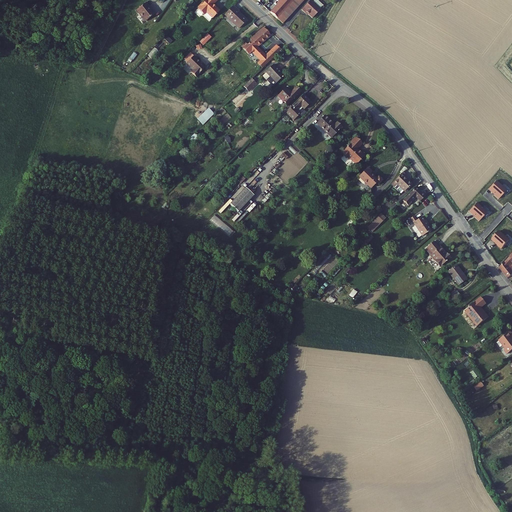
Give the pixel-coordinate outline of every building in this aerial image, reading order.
[(151,0),(147,0),(141,5),(151,16),(158,10),(152,2),(153,1),(151,0)] [(217,0),(206,0),(202,5),(202,7),(206,11),(208,11),(210,9),(216,15),(223,7),(219,3),(218,4),(217,2),(217,1),(217,0)] [(265,0),(265,1),(277,13),(290,0),(298,0),(301,2),(302,0),(276,0),(275,2),(274,1),(272,0),(265,0)] [(290,0),(277,13),(283,20),(301,2),(298,0),(290,0)] [(306,8),(312,14),(320,6),(320,5),(323,2),(320,0),(308,0),(303,6),(305,9),(306,8)] [(237,2),(228,11),(243,25),(251,17),(242,9),(243,8),(237,2)] [(265,50),(259,44),(273,33),(266,25),(253,37),(254,38),(246,46),(251,52),(254,49),(260,55),(265,50)] [(200,42),(204,45),(211,37),(207,34),(200,42)] [(260,61),(265,66),(284,48),(279,43),(268,53),(263,58),(260,61)] [(260,55),(263,58),(268,53),(265,50),(260,55)] [(198,52),(191,60),(198,67),(195,70),(200,74),(209,64),(200,56),(201,55),(198,52)] [(276,64),(268,71),(278,82),(286,74),(276,64)] [(254,77),(245,85),(249,90),(258,81),(254,77)] [(292,82),(284,90),(292,98),(306,85),(302,81),(295,87),(294,86),(295,85),(292,82)] [(315,97),(308,90),(291,108),(298,115),(305,107),(302,105),(305,101),(308,104),(315,97)] [(202,125),(214,114),(209,108),(197,119),(202,125)] [(326,114),(318,122),(333,135),(343,125),(339,120),(336,123),(326,114)] [(193,134),(190,140),(199,145),(203,140),(193,134)] [(345,151),(349,155),(351,155),(359,162),(368,152),(365,149),(364,150),(359,146),(365,140),(359,135),(352,142),(353,143),(350,147),(348,146),(345,149),(345,151)] [(288,158),(293,154),(289,148),(284,152),(288,158)] [(302,158),(296,160),(296,161),(290,163),(291,166),(297,164),(298,169),(305,166),(302,158)] [(370,166),(362,175),(370,183),(378,175),(373,171),(375,170),(370,166)] [(406,169),(397,179),(408,189),(415,181),(410,177),(412,175),(406,169)] [(379,177),(378,175),(370,183),(374,186),(380,180),(381,182),(385,178),(382,174),(379,177)] [(247,187),(230,204),(238,211),(254,194),(247,187)] [(418,187),(407,198),(412,204),(416,200),(415,200),(417,197),(421,201),(426,196),(423,193),(423,192),(418,187)] [(390,216),(385,211),(372,225),(377,230),(390,216)] [(418,219),(427,233),(435,227),(427,214),(418,219)] [(441,255),(447,262),(457,253),(453,248),(452,250),(450,247),(447,242),(446,243),(440,237),(434,242),(439,249),(436,251),(440,256),(441,255)] [(464,263),(456,269),(464,279),(472,274),(464,263)] [(462,286),(453,293),(456,297),(466,290),(462,286)] [(488,306),(486,306),(485,304),(491,299),(486,293),(474,302),(475,303),(471,307),(482,322),(493,313),(488,306)] [(436,309),(442,307),(439,300),(433,302),(436,309)] [(471,373),(475,379),(479,376),(475,370),(471,373)] [(477,391),(484,386),(481,382),(474,387),(477,391)]
